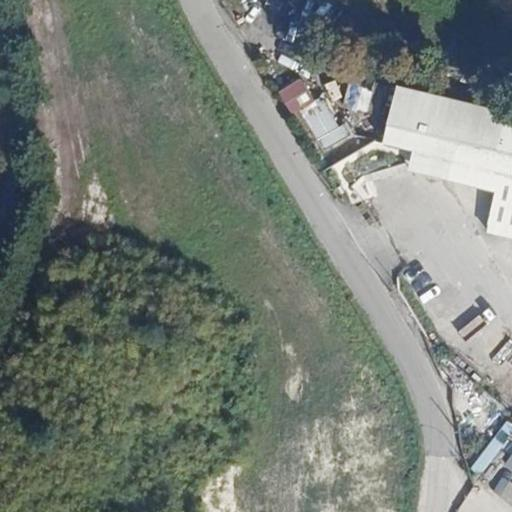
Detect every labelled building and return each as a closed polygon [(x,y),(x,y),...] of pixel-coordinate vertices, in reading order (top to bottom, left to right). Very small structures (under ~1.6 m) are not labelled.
[(511,90),(419,69),(407,119),(429,124),(511,144),(511,90)] [(301,76),(278,91),(292,115),(316,101),(301,76)] [(348,85),(330,97),(351,139),(381,124),(368,102),(362,106),(348,85)] [(511,144),(429,124),(422,149),(511,170),(511,144)] [(493,380),(511,355),(511,349),(483,324),(494,310),(456,278),(438,298),(442,317),(469,337),(458,352),(493,380)] [(472,467),(486,477),(511,440),(511,425),(505,421),(472,467)]
